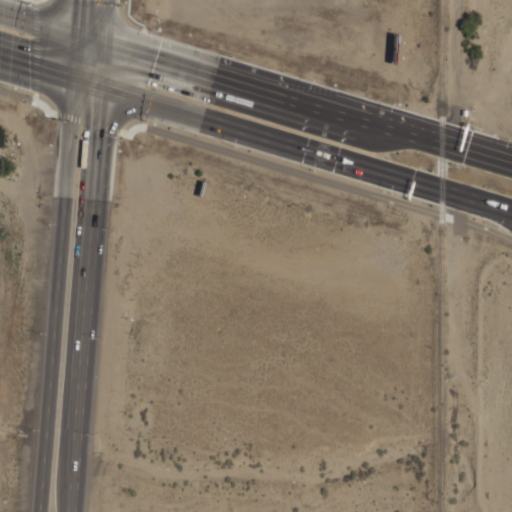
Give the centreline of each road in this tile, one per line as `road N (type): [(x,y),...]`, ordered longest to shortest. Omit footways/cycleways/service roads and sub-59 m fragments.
road 1 (primary): [(511,168),(0,16)]
road 2 (primary): [(80,0),(40,511)]
road 3 (primary): [(69,511),(106,0)]
road 4 (primary): [(103,87),(442,190)]
